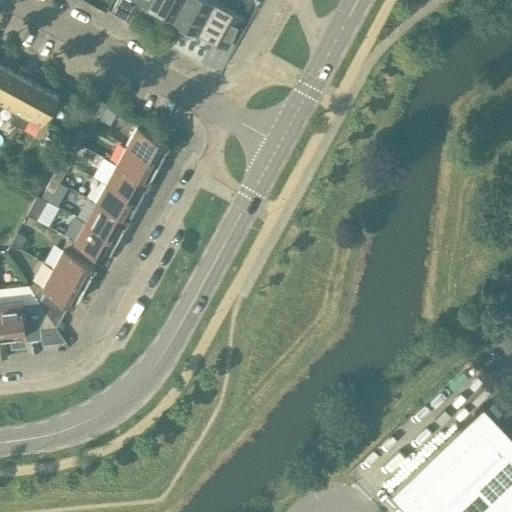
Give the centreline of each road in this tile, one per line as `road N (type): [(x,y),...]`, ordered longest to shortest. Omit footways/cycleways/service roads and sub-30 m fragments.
road 1 (tertiary): [(0,441),(61,433),(133,391),(159,360),(278,145)]
road 2 (residential): [(0,387),(50,382),(96,356),(229,118)]
road 3 (residential): [(229,118),(25,0)]
